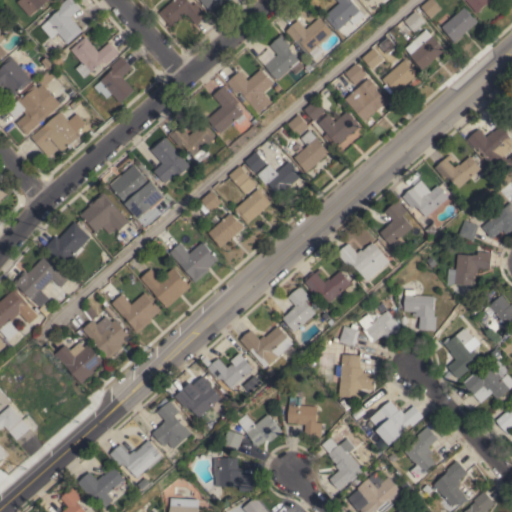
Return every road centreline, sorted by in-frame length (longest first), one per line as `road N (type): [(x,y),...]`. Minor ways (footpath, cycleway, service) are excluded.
road 1 (tertiary): [(511,58),(1,511)]
road 2 (residential): [(0,253),(44,204),(274,0)]
road 3 (residential): [(511,490),(409,369)]
